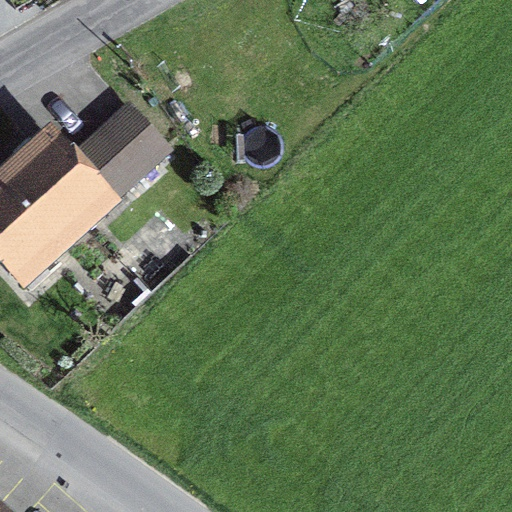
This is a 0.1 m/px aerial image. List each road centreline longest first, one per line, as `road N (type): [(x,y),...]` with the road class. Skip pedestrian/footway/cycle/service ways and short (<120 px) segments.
road 1 (residential): [(158,511),(0,403)]
road 2 (residential): [(0,71),(137,0)]
